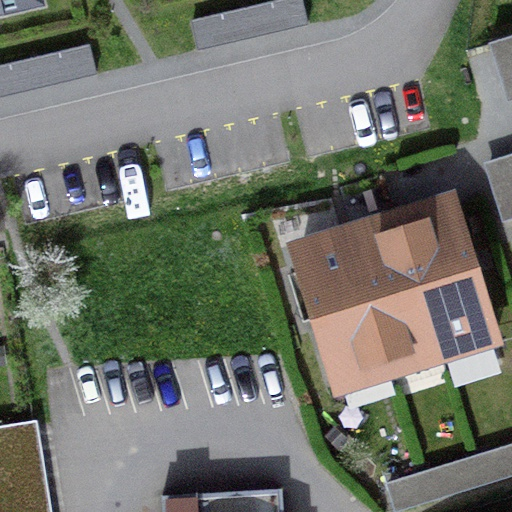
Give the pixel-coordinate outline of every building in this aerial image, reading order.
[(41,0),(0,0),(0,13),(42,3),(41,0)] [(305,0),(255,0),(192,14),(198,41),(309,17),(305,0)] [(511,37),(488,45),(506,103),(511,101),(511,37)] [(511,155),(482,165),(501,225),(511,221),(511,155)] [(439,343),(492,327),(456,212),(403,228),(439,343)] [(386,360),(439,343),(403,228),(351,245),(386,360)] [(334,376),(386,360),(351,245),(298,261),(334,376)] [(50,511),(38,424),(0,429),(0,511),(50,511)] [(407,511),(511,480),(511,445),(385,484),(393,511),(407,511)] [(282,511),(281,489),(164,496),(162,496),(162,511),(282,511)]
